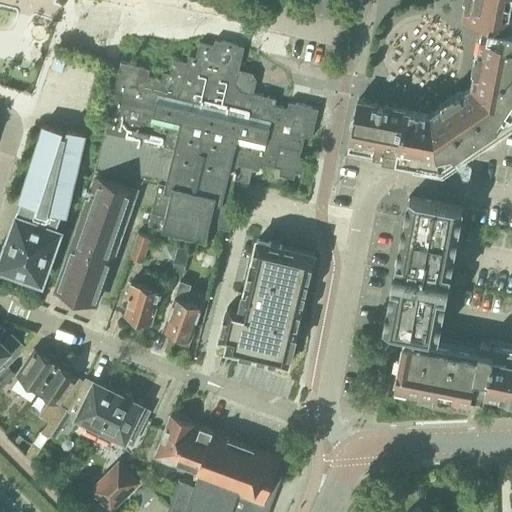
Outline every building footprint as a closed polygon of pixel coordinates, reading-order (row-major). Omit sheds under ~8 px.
[(410,108),(402,161),(445,169),(479,144),(482,149),(511,128),(511,0),(466,0),(464,17),(485,21),(473,84),(432,112),(410,108)] [(402,161),(410,108),(359,98),(349,150),(384,157),(384,158),(399,161),(399,160),(402,161)] [(95,303),(122,226),(135,187),(98,174),(57,290),(95,303)] [(386,326),(407,330),(439,336),(463,206),(411,196),(386,326)] [(62,214),(28,203),(22,218),(18,217),(0,266),(16,272),(14,275),(29,280),(30,277),(42,281),(59,231),(56,230),(62,214)] [(143,261),(151,236),(138,232),(130,256),(143,261)] [(251,235),(233,296),(223,293),(212,338),(223,342),(221,349),(286,368),(318,250),(251,235)] [(181,250),(174,271),(183,275),(190,254),(181,250)] [(467,285),(469,273),(458,271),(455,283),(467,285)] [(181,280),(170,310),(173,311),(166,329),(178,333),(177,338),(189,342),(202,306),(186,301),(192,284),(181,280)] [(161,290),(132,281),(128,295),(132,296),(126,315),(136,318),(135,322),(147,326),(149,321),(151,322),(161,290)] [(439,336),(407,330),(396,387),(420,392),(419,397),(470,407),(472,398),(484,400),(485,395),(511,400),(511,346),(482,341),(480,349),(438,341),(439,336)] [(0,364),(4,369),(23,350),(22,348),(26,344),(13,332),(4,340),(5,342),(0,347),(0,364)] [(38,348),(19,375),(39,389),(39,388),(48,375),(58,362),(55,360),(56,357),(48,352),(47,354),(38,348)] [(80,377),(58,362),(48,375),(39,388),(39,389),(50,397),(39,414),(49,420),(42,432),(48,436),(83,383),(78,379),(80,377)] [(10,365),(0,374),(0,388),(17,372),(10,365)] [(92,388),(83,383),(48,436),(57,441),(63,433),(69,436),(79,419),(84,422),(86,428),(98,434),(118,392),(116,391),(114,387),(108,384),(104,385),(95,381),(92,388)] [(118,392),(98,434),(109,439),(114,437),(116,434),(127,440),(143,424),(133,420),(141,403),(132,399),(132,395),(125,392),(121,393),(118,392)] [(266,511),(286,460),(211,431),(212,430),(182,418),(184,415),(174,412),(173,415),(170,414),(156,452),(199,467),(196,474),(200,475),(196,485),(181,479),(169,511),(172,511),(266,511)] [(94,488),(111,506),(112,507),(139,480),(120,461),(94,488)] [(156,491),(147,483),(135,496),(143,504),(156,491)]
